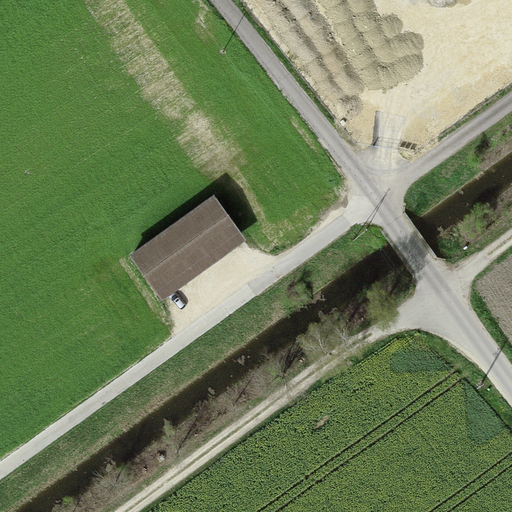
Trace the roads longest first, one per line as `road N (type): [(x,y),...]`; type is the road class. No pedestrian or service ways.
road 1 (track): [(0,476),(379,201)]
road 2 (track): [(140,511),(511,245)]
road 3 (track): [(215,0),(379,201)]
road 4 (track): [(379,201),(511,390)]
road 5 (track): [(511,103),(379,201)]
